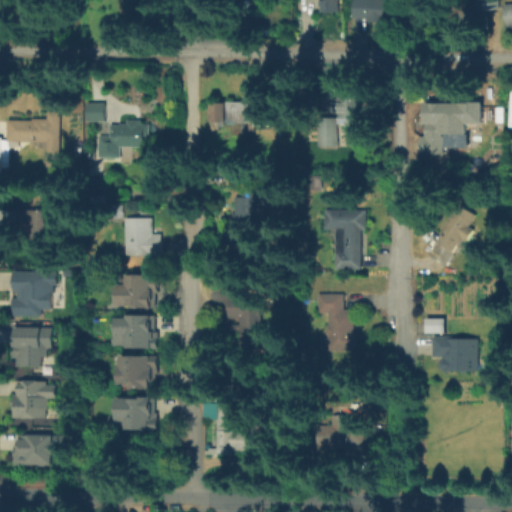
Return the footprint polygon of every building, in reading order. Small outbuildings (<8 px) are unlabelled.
[(340,0),(340,11),(322,12),(322,0),(340,0)] [(359,22),(359,0),(403,0),(403,22),(359,22)] [(511,2),(503,2),(503,26),(511,25),(511,2)] [(326,141),(325,141),(325,118),(340,118),(340,95),(357,96),(357,100),(363,100),(362,126),(344,125),(343,149),(326,149),(326,141)] [(87,102),(88,121),(106,121),(106,102),(87,102)] [(261,105),(261,112),(272,112),(272,130),(252,130),(252,123),(214,123),(214,105),(261,105)] [(446,122),(446,106),(484,105),(484,127),(470,128),(470,134),(446,134),(446,143),(430,143),(430,122),(446,122)] [(63,110),(63,167),(49,167),(49,143),(22,143),(22,148),(13,148),(13,161),(5,161),(5,169),(0,169),(0,137),(5,137),(5,142),(10,142),(10,119),(49,119),(49,110),(63,110)] [(104,137),(114,137),(114,124),(154,124),(154,150),(124,150),(124,159),(104,159),(104,137)] [(263,249),(233,249),(233,231),(238,231),(238,199),(246,199),(246,189),(263,189),(263,249)] [(431,257),(463,207),(479,217),(471,230),(477,234),(466,251),(460,247),(447,267),(431,257)] [(110,219),(110,208),(123,208),(123,219),(110,219)] [(344,239),(344,231),(330,231),(330,212),(369,213),(369,232),(365,232),(365,271),(340,271),(341,239),(344,239)] [(19,245),(19,213),(58,213),(58,245),(19,245)] [(130,220),(155,220),(155,240),(164,240),(163,260),(149,260),(149,254),(130,254),(130,220)] [(21,273),(58,274),(58,309),(46,309),(46,317),(21,317),(21,273)] [(121,277),(160,277),(160,309),(121,309),(121,277)] [(345,295),(345,312),(356,312),(356,333),(362,333),(362,354),(332,354),(332,315),(324,315),(324,295),(345,295)] [(264,321),(264,347),(241,347),(241,321),(229,321),(229,299),(264,299),(264,321)] [(112,345),(112,331),(114,331),(115,317),(126,317),(126,314),(154,315),(154,326),(152,326),(152,331),(157,332),(157,348),(125,347),(125,346),(112,345)] [(428,335),(428,321),(447,321),(447,335),(428,335)] [(20,328),(55,329),(55,347),(50,347),(50,357),(46,357),(45,367),(19,367),(20,328)] [(481,337),(481,372),(445,372),(442,369),(442,363),(445,358),(434,358),(434,336),(455,336),(455,337),(481,337)] [(160,358),(160,389),(122,389),(123,357),(160,358)] [(22,382),(49,382),(49,386),(58,387),(58,398),(50,398),(49,418),(18,417),(18,397),(22,397),(22,382)] [(108,415),(115,415),(115,397),(133,397),(133,396),(151,396),(150,404),(152,404),(152,415),(150,415),(150,420),(148,420),(148,429),(116,428),(116,426),(107,426),(108,415)] [(219,401),(238,401),(238,430),(252,430),(251,456),(218,455),(219,401)] [(370,429),(370,458),(347,458),(347,452),(322,452),(322,429),(370,429)] [(64,434),(64,445),(55,445),(55,453),(52,453),(52,465),(13,465),(13,456),(12,456),(12,448),(17,448),(17,434),(64,434)] [(40,503),(36,477),(0,482),(4,508),(40,503)]
